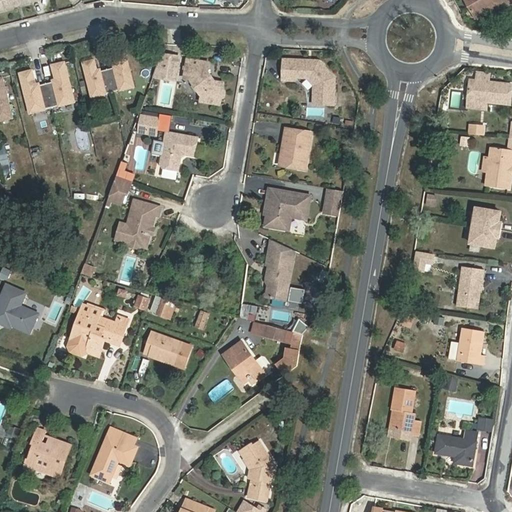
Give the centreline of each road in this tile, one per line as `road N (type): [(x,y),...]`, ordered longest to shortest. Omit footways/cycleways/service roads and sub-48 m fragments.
road 1 (secondary): [(391,146),(329,511)]
road 2 (residential): [(0,39),(100,13),(260,27)]
road 3 (residential): [(47,383),(66,398),(121,399),(162,421),(174,459),(146,511)]
road 4 (residential): [(218,205),(235,185),(260,27)]
road 5 (residential): [(494,506),(362,480)]
road 6 (residential): [(260,27),(276,39),(343,42),(381,54)]
road 7 (residential): [(379,23),(277,20),(260,27)]
